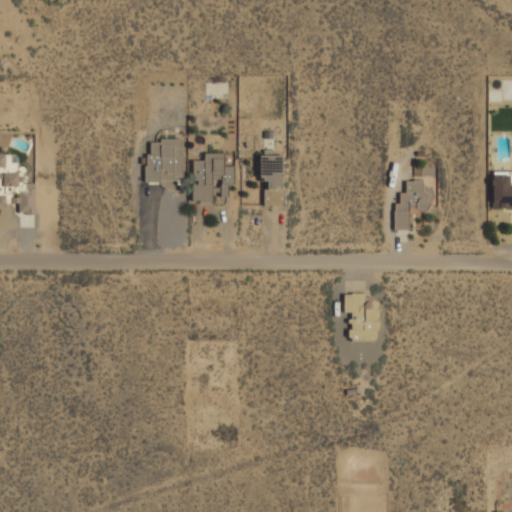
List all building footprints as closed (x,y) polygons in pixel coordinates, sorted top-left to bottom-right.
[(182,139),(151,139),(151,150),(143,150),(144,183),(183,182),(182,139)] [(191,161),(191,202),(212,203),(212,196),(227,196),(227,185),(234,185),(234,166),(223,166),(223,153),(203,153),(202,161),(191,161)] [(0,205),(17,206),(17,216),(35,216),(35,183),(22,183),(22,164),(11,164),(11,154),(0,154),(0,205)] [(282,155),(259,155),(259,182),(264,182),(264,207),(282,207),(282,155)] [(511,184),(510,184),(510,172),(491,172),(491,209),(511,209),(511,184)] [(409,231),(410,212),(430,212),(431,189),(422,189),(422,181),(405,181),(405,194),(400,194),(399,203),(393,203),(393,230),(409,231)] [(343,314),(349,314),(348,342),(378,342),(379,303),(365,302),(365,294),(343,294),(343,314)]
